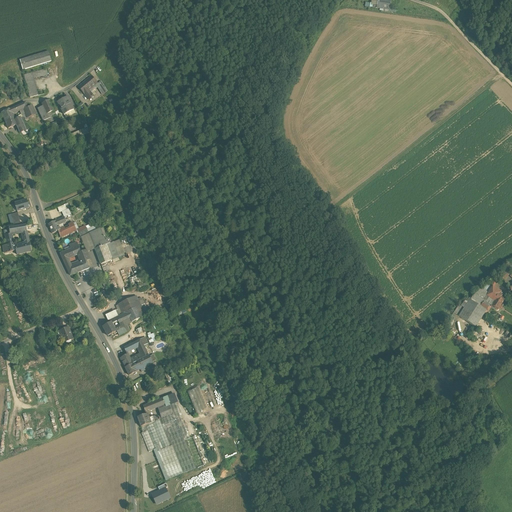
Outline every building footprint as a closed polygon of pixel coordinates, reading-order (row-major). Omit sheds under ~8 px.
[(390,5),(381,4),(382,2),(380,1),(378,1),(377,5),(377,8),(384,9),(384,10),(385,10),(385,9),(390,10),(390,5)] [(48,52),(19,61),(22,71),(51,62),(48,52)] [(46,70),(24,76),(29,94),(37,91),(34,79),(48,75),(46,70)] [(92,77),(79,87),(84,93),(88,91),(88,90),(97,83),(92,77)] [(101,82),(96,85),(99,90),(105,87),(101,82)] [(88,91),(84,93),(89,100),(93,97),(88,91)] [(67,97),(57,103),(64,115),(74,110),(67,97)] [(49,100),(41,104),(42,106),(46,115),(54,111),(49,100)] [(25,103),(9,109),(11,114),(27,107),(25,103)] [(32,106),(28,108),(25,110),(28,119),(36,115),(32,106)] [(54,111),(46,115),(42,106),(38,109),(44,121),(55,116),(56,115),(54,111)] [(9,109),(1,113),(5,122),(13,118),(11,114),(9,109)] [(13,118),(5,122),(8,129),(17,125),(25,122),(22,115),(18,116),(19,119),(15,121),(13,118)] [(25,122),(17,125),(20,132),(21,133),(29,130),(25,122)] [(83,129),(72,134),(74,139),(86,134),(83,129)] [(26,200),(15,203),(16,206),(16,208),(17,208),(17,211),(29,207),(26,200)] [(18,212),(11,215),(14,226),(21,225),(18,212)] [(56,221),(48,225),(52,234),(56,232),(56,233),(57,232),(58,231),(59,231),(57,226),(58,225),(56,221)] [(64,228),(60,229),(58,225),(57,226),(59,231),(58,231),(61,238),(76,231),(72,223),(68,225),(69,227),(65,230),(64,228)] [(26,225),(9,228),(9,230),(10,234),(11,234),(22,232),(27,231),(26,225)] [(95,226),(87,230),(89,235),(89,234),(97,230),(95,226)] [(87,229),(78,233),(81,238),(89,235),(87,230),(87,229)] [(103,236),(100,229),(97,230),(89,234),(89,235),(95,250),(106,245),(110,244),(108,238),(106,239),(104,239),(103,236)] [(134,240),(141,237),(139,231),(131,233),(134,240)] [(25,244),(15,246),(16,250),(17,254),(31,251),(29,242),(25,244)] [(15,246),(14,246),(13,243),(8,244),(7,245),(9,252),(15,251),(16,250),(15,246)] [(77,243),(69,246),(71,250),(72,249),(74,256),(77,255),(81,254),(81,253),(80,252),(79,250),(77,243)] [(112,243),(110,244),(106,245),(112,261),(118,258),(112,243)] [(106,245),(95,250),(101,265),(112,261),(106,245)] [(71,250),(60,254),(63,261),(68,259),(74,256),(72,249),(71,250)] [(82,253),(81,253),(81,254),(77,255),(81,263),(87,261),(89,260),(86,251),(82,253)] [(68,259),(63,261),(67,269),(71,267),(68,259)] [(81,263),(71,267),(67,269),(70,276),(89,269),(87,261),(81,263)] [(504,270),(500,274),(504,278),(508,274),(504,270)] [(493,278),(488,285),(492,288),(493,288),(497,281),(493,278)] [(146,283),(138,287),(140,291),(148,288),(146,283)] [(488,285),(486,284),(481,291),(488,295),(492,288),(488,285)] [(500,293),(493,288),(492,288),(488,295),(490,296),(489,298),(495,301),(498,296),(500,293)] [(480,290),(469,300),(480,307),(484,303),(489,298),(490,296),(488,295),(481,291),(480,290)] [(136,296),(118,304),(122,314),(127,312),(136,308),(141,306),(138,299),(136,296)] [(498,296),(491,307),(497,311),(504,300),(498,296)] [(149,315),(141,298),(138,299),(141,306),(136,308),(141,318),(149,315)] [(495,301),(489,298),(484,303),(488,305),(491,307),(495,301)] [(469,301),(467,299),(464,303),(463,303),(461,307),(459,306),(453,315),(475,328),(486,311),(485,311),(480,307),(469,300),(469,301)] [(136,308),(127,312),(132,322),(132,323),(141,318),(136,308)] [(122,314),(117,317),(119,320),(121,324),(114,328),(115,331),(117,331),(124,327),(132,322),(127,312),(122,314)] [(114,328),(111,323),(103,327),(108,336),(112,333),(115,331),(114,328)] [(62,330),(59,331),(59,332),(60,335),(58,336),(60,340),(63,339),(65,343),(74,340),(69,327),(62,330)] [(124,327),(117,331),(119,335),(127,331),(124,327)] [(140,339),(134,342),(137,347),(141,355),(142,358),(143,358),(148,355),(143,345),(140,339)] [(134,342),(123,348),(125,352),(129,350),(129,351),(137,347),(134,342)] [(127,355),(120,358),(125,368),(133,364),(130,360),(127,355)] [(143,359),(141,360),(145,367),(153,363),(149,356),(143,359)] [(133,364),(125,368),(129,375),(136,372),(134,368),(133,364)] [(199,387),(188,391),(197,413),(207,409),(199,387)] [(174,395),(163,399),(165,405),(166,407),(169,406),(176,403),(177,403),(174,395)] [(163,399),(143,407),(145,411),(153,408),(154,409),(158,407),(165,405),(163,399)] [(190,439),(176,403),(169,406),(173,414),(174,414),(176,419),(185,441),(190,439)] [(166,407),(159,410),(162,419),(173,414),(169,406),(166,407)] [(161,419),(159,420),(161,425),(176,419),(174,414),(173,414),(162,419),(161,419)] [(147,415),(138,418),(141,427),(150,424),(148,419),(147,415)] [(155,422),(150,424),(141,427),(143,432),(141,433),(148,452),(156,449),(157,452),(168,480),(183,473),(173,446),(185,441),(176,419),(161,425),(159,420),(155,422)] [(199,435),(190,439),(185,441),(196,468),(210,462),(199,435)] [(183,473),(196,468),(185,441),(173,446),(183,473)] [(160,491),(152,495),(157,505),(164,501),(163,500),(170,497),(165,488),(160,491)]
